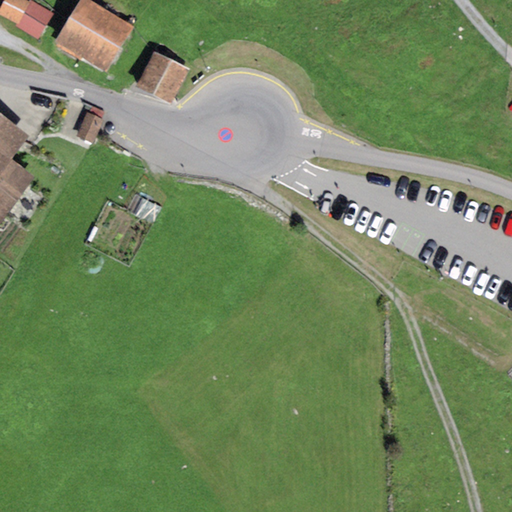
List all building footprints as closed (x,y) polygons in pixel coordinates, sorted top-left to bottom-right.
[(29,1),(26,0),(2,0),(0,5),(0,16),(15,24),(13,27),(38,40),(53,13),(30,0),(29,1)] [(133,27),(89,0),(80,0),(54,42),(104,72),(133,27)] [(188,69),(154,51),(135,87),(170,104),(188,69)] [(86,112),(76,136),(92,143),(103,118),(101,118),(104,112),(91,106),(88,113),(86,112)] [(0,223),(34,176),(12,160),(29,135),(0,114),(0,223)]
